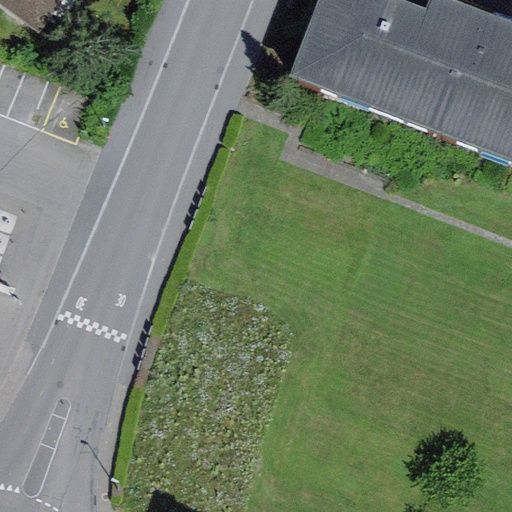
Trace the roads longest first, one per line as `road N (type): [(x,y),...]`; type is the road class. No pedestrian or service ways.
road 1 (residential): [(96,327),(218,0)]
road 2 (residential): [(69,511),(96,327)]
road 3 (residential): [(96,327),(37,400),(0,469)]
